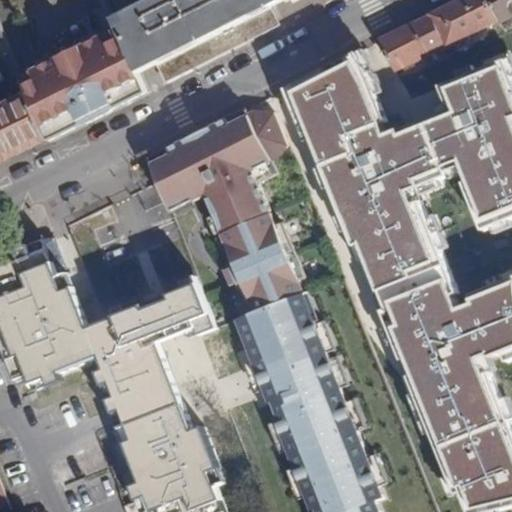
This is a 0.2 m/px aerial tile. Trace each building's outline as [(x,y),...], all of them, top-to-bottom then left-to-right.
[(151,0),(133,9),(160,63),(168,80),(281,24),(272,6),(268,0),(284,0),(285,0),(284,0),(151,0)] [(449,45),(499,21),(490,0),(457,0),(433,13),(449,45)] [(511,13),(511,0),(490,0),(499,21),(511,13)] [(160,63),(133,9),(117,18),(121,26),(132,51),(139,66),(141,72),(160,63)] [(432,52),(449,45),(433,13),(417,22),(432,52)] [(396,70),(432,52),(417,22),(381,41),(396,70)] [(121,26),(22,75),(51,138),(149,90),(132,51),(121,26)] [(20,71),(0,27),(0,68),(5,79),(20,71)] [(357,49),(280,89),(314,169),(306,172),(439,511),(511,511),(511,423),(492,377),(511,366),(511,276),(454,294),(412,190),(460,172),(480,227),(511,216),(511,83),(500,54),(433,82),(440,107),(386,126),(357,49)] [(0,109),(0,159),(49,135),(31,95),(0,109)] [(244,281),(258,313),(307,294),(302,280),(307,277),(285,222),(279,224),(261,184),(281,174),(272,156),(290,147),(277,113),(256,111),(250,114),(248,111),(151,159),(161,184),(172,214),(208,195),(237,265),(225,270),(232,286),(244,281)] [(66,290),(46,238),(0,260),(0,330),(19,378),(31,374),(34,382),(91,361),(88,353),(100,349),(102,356),(128,421),(183,399),(166,354),(153,359),(148,346),(161,341),(147,305),(90,327),(79,331),(69,304),(80,300),(75,286),(66,290)] [(201,335),(218,328),(200,284),(171,296),(185,332),(198,327),(201,335)] [(258,313),(235,321),(308,511),(377,511),(374,503),(386,499),(307,294),(258,313)] [(147,305),(161,341),(185,332),(171,296),(147,305)] [(69,304),(79,331),(90,327),(80,300),(69,304)] [(166,354),(161,341),(148,346),(153,359),(166,354)] [(100,349),(88,353),(91,361),(102,356),(100,349)] [(135,440),(171,426),(190,418),(183,399),(128,421),(135,440)] [(190,418),(171,426),(176,439),(195,431),(190,418)] [(176,439),(171,426),(135,440),(140,453),(133,455),(144,481),(134,485),(140,499),(149,495),(155,509),(162,506),(164,511),(228,511),(229,511),(212,469),(207,457),(216,454),(205,427),(195,431),(176,439)] [(140,453),(135,440),(128,443),(133,455),(140,453)] [(221,466),(216,454),(207,457),(212,469),(221,466)] [(140,499),(144,511),(147,511),(155,509),(149,495),(140,499)] [(14,511),(11,503),(0,509),(0,511),(14,511)]
